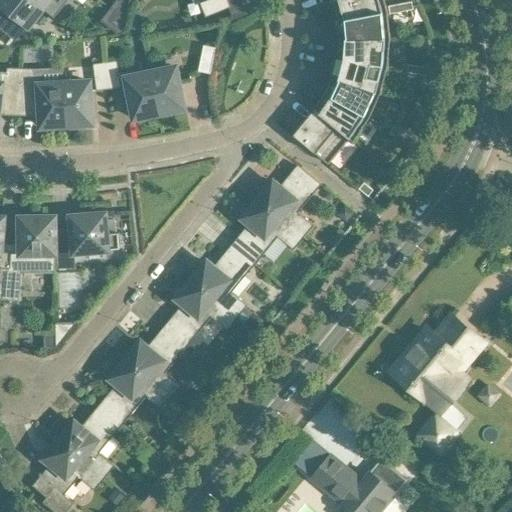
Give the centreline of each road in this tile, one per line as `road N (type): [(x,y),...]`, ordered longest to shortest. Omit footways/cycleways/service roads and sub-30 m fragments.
road 1 (tertiary): [(180,511),(452,181),(476,133)]
road 2 (residential): [(238,132),(222,172),(54,371),(14,387)]
road 3 (residential): [(238,132),(130,157),(0,165)]
road 4 (residential): [(282,0),(289,23),(280,85),(258,119),(238,132)]
road 5 (tertiary): [(476,133),(485,57),(472,0)]
